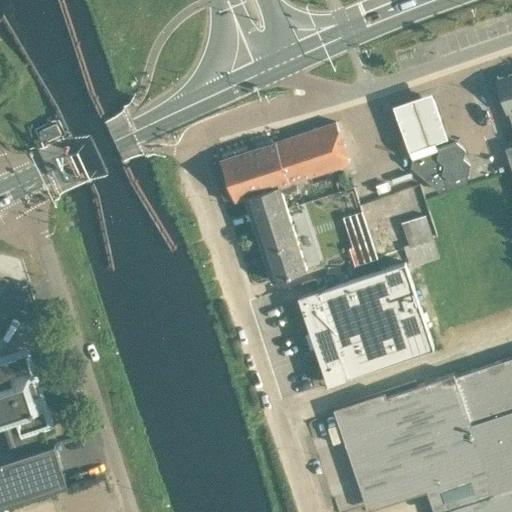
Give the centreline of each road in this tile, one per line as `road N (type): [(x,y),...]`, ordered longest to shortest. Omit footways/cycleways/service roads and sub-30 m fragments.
road 1 (unclassified): [(347,94),(212,133),(190,147),(312,511)]
road 2 (secondary): [(17,184),(276,69)]
road 3 (residential): [(54,272),(135,511)]
road 4 (secondary): [(276,69),(442,0)]
road 5 (unclassified): [(347,94),(511,39)]
